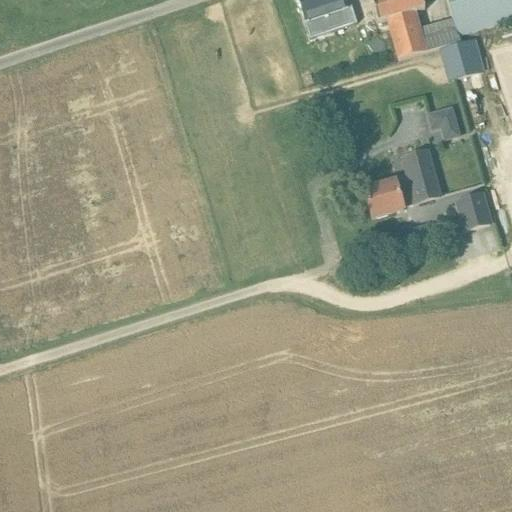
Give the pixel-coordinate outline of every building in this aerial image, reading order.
[(297,0),(306,25),(312,41),(339,31),(357,25),(351,8),(346,9),(343,0),(297,0)] [(388,23),(399,62),(427,54),(415,15),(426,12),(422,0),(382,0),(372,3),(373,3),(378,24),(388,22),(388,23)] [(511,0),(445,0),(457,38),(511,22),(511,0)] [(485,75),(476,42),(439,52),(448,85),(485,75)] [(427,118),(431,131),(456,124),(452,111),(427,118)] [(400,160),(406,181),(397,183),(396,183),(364,192),(372,220),(404,211),(404,209),(441,199),(428,152),(400,160)] [(456,203),(465,234),(494,225),(486,195),(456,203)]
